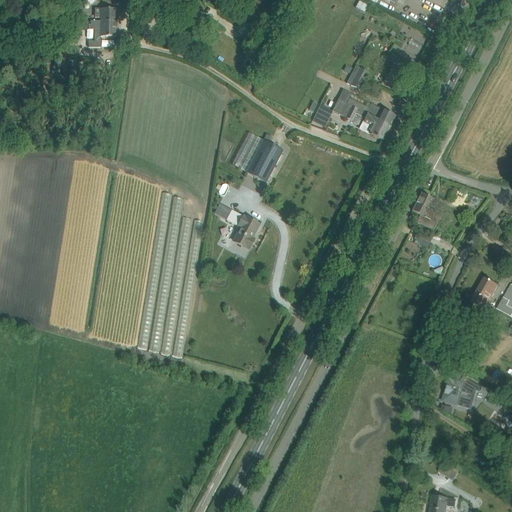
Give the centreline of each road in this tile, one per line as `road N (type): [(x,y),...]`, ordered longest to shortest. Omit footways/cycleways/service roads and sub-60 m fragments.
road 1 (primary): [(228,511),(492,0)]
road 2 (unclassified): [(200,511),(381,161)]
road 3 (unclassified): [(249,511),(425,169)]
road 4 (unclassified): [(402,511),(420,381),(445,297),(503,196)]
road 5 (unclassified): [(381,161),(285,122),(206,66),(129,43),(122,31),(133,0)]
road 6 (unclassified): [(425,169),(511,6)]
road 7 (unclassified): [(381,161),(463,0)]
